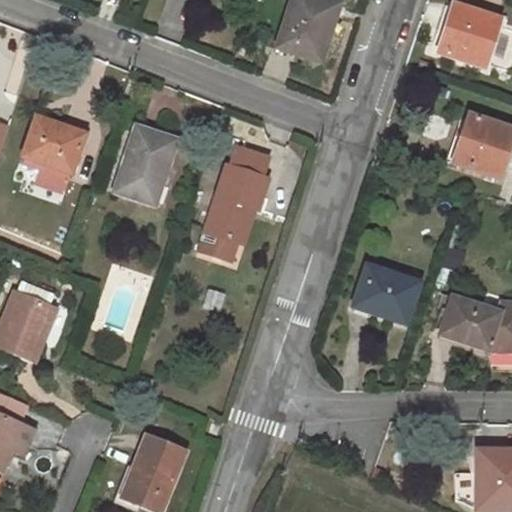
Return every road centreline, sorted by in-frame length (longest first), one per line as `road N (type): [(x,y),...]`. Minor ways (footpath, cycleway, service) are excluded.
road 1 (unclassified): [(353,133),(2,0)]
road 2 (unclassified): [(261,405),(353,133)]
road 3 (residential): [(261,405),(511,405)]
road 4 (unclassified): [(353,133),(397,0)]
